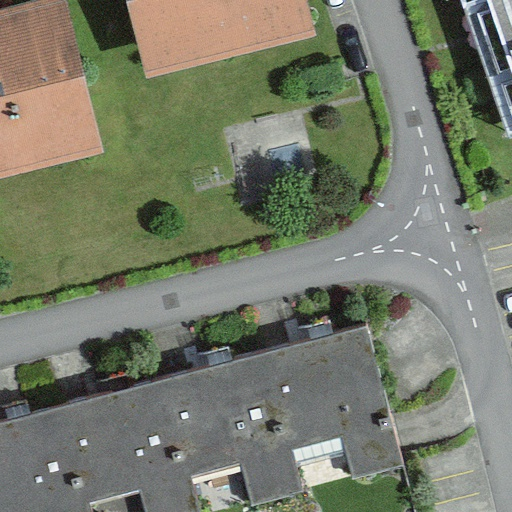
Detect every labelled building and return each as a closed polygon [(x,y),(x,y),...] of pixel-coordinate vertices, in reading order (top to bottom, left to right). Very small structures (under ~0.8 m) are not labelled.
[(70,0),(67,0),(0,16),(0,171),(106,146),(70,0)] [(115,0),(118,9),(149,2),(163,64),(319,29),(312,0),(115,0)] [(511,0),(486,0),(511,75),(511,0)] [(244,116),(247,179),(307,177),(304,114),(244,116)] [(368,333),(272,361),(297,447),(349,432),(362,475),(406,463),(368,333)] [(272,361),(168,388),(191,475),(249,459),(260,501),(308,488),(297,447),(272,361)] [(168,388),(68,413),(92,505),(154,488),(160,511),(200,511),(191,475),(168,388)] [(68,413),(0,431),(0,511),(94,511),(92,505),(68,413)]
